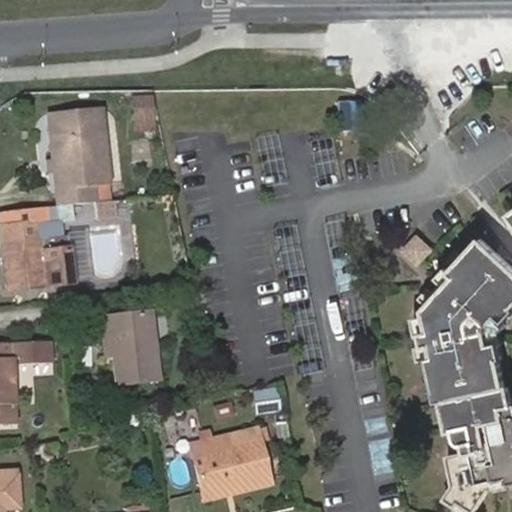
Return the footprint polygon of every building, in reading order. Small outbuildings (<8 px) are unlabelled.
[(146,93),(129,94),(129,109),(147,108),(146,93)] [(64,126),(81,124),(80,111),(62,113),(64,126)] [(49,201),(88,197),(86,180),(102,178),(95,122),(81,124),(64,126),(42,129),(49,201)] [(99,196),(98,178),(86,180),(88,197),(91,197),(99,196)] [(99,196),(91,197),(93,212),(108,211),(106,196),(99,196)] [(56,239),(53,214),(0,220),(0,281),(0,285),(67,278),(62,239),(56,239)] [(413,220),(391,242),(417,269),(439,247),(413,220)] [(100,229),(99,265),(121,265),(121,229),(100,229)] [(62,239),(67,278),(82,276),(77,236),(62,239)] [(511,268),(486,244),(456,278),(461,283),(430,316),(437,339),(428,341),(430,350),(437,349),(439,364),(436,364),(443,404),(449,403),(454,435),(460,435),(461,440),(461,442),(462,445),(464,446),(465,447),(467,448),(468,448),(472,448),(474,457),(453,461),(458,489),(452,501),(463,507),(460,511),(466,511),(468,509),(472,511),(476,511),(493,488),(511,485),(511,395),(511,394),(506,395),(499,361),(502,361),(499,352),(493,354),(488,333),(501,316),(509,323),(511,320),(511,268)] [(107,331),(110,351),(114,380),(155,376),(147,308),(97,314),(99,332),(107,331)] [(102,351),(110,351),(107,331),(99,332),(102,351)] [(45,343),(6,344),(6,362),(45,361),(45,343)] [(0,424),(8,424),(6,344),(0,344),(0,424)] [(237,442),(229,443),(188,454),(195,487),(224,481),(226,489),(264,479),(251,423),(233,427),(237,442)] [(226,429),(229,443),(237,442),(233,427),(226,429)] [(0,503),(10,502),(7,470),(0,470),(0,503)] [(224,481),(195,487),(198,495),(226,489),(224,481)]
